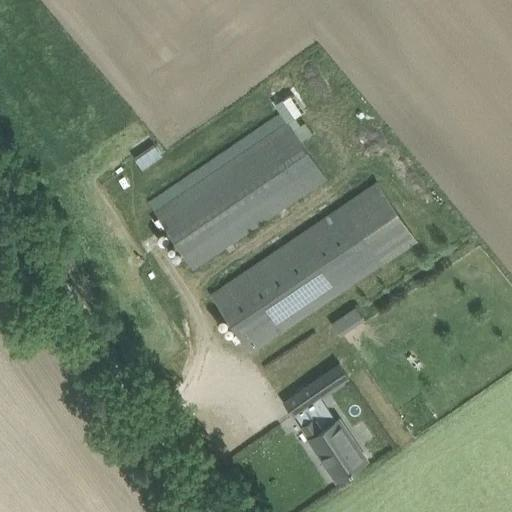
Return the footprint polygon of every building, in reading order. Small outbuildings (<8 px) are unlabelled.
[(295,90),(281,100),(293,117),(307,107),(295,90)] [(302,141),(289,122),(155,211),(194,268),(327,179),(326,177),(335,171),(312,135),(302,141)] [(135,154),(141,166),(161,156),(155,144),(135,154)] [(251,351),(267,340),(415,241),(377,184),(212,294),(251,351)] [(356,307),(332,323),(341,336),(344,335),(365,320),(364,318),(356,307)] [(312,382),(284,401),(293,415),(298,412),(321,396),(312,382)] [(309,438),(337,480),(367,460),(339,418),(322,430),(314,418),(302,426),(310,438),(309,438)]
